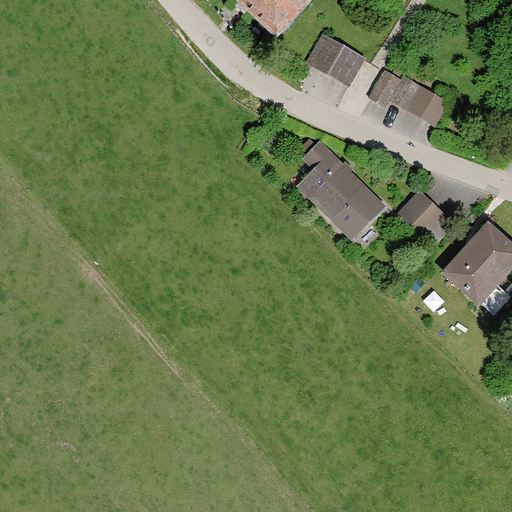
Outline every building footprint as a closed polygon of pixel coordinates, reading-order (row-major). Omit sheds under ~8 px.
[(236,0),(278,39),(313,0),(236,0)] [(322,34),(303,62),(349,88),(368,59),(322,34)] [(401,80),(384,71),(367,98),(385,109),(389,101),(436,126),(449,102),(403,76),(401,80)] [(385,204),(320,141),(302,158),(311,169),(292,190),(349,242),(385,204)] [(419,191),(393,217),(431,251),(454,223),(419,191)] [(511,241),(488,221),(439,273),(479,307),(511,269),(511,241)]
